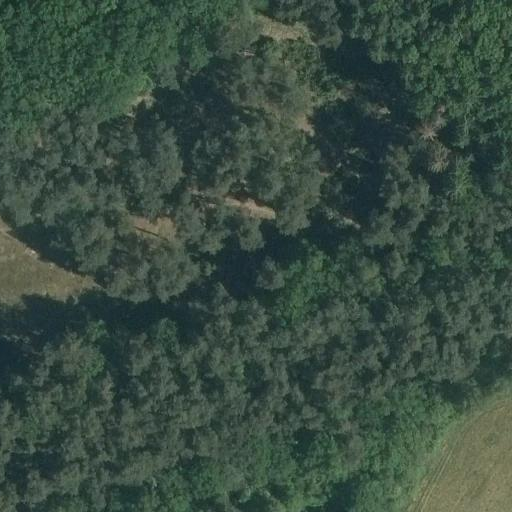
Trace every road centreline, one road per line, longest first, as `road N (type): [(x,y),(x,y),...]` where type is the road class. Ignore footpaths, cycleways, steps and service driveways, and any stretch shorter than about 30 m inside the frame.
road 1 (track): [(210,511),(340,426),(511,359)]
road 2 (track): [(376,511),(440,384)]
